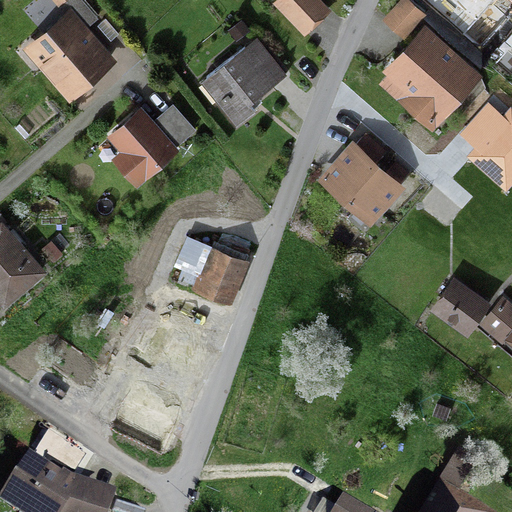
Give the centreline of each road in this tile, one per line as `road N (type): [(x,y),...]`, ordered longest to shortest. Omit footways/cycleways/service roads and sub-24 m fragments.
road 1 (residential): [(365,0),(178,493)]
road 2 (residential): [(178,493),(45,406),(0,366)]
